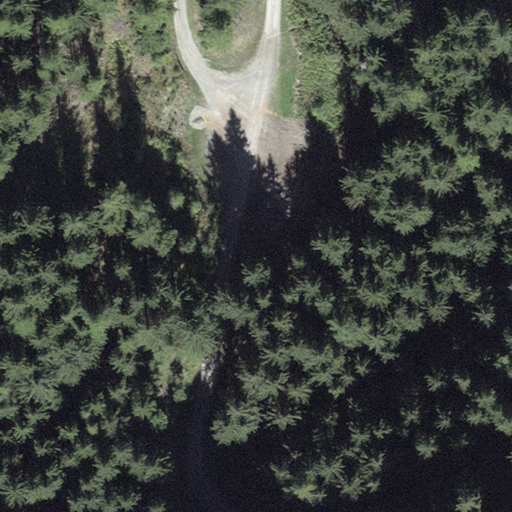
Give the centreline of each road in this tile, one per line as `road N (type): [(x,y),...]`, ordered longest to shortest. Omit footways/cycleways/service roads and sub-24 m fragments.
road 1 (track): [(273,0),(267,54),(241,106),(232,246),(196,442),(199,476),(226,511)]
road 2 (track): [(241,106),(187,40),(181,0)]
